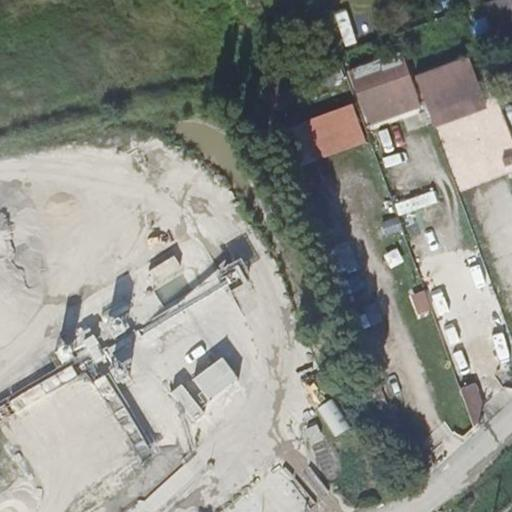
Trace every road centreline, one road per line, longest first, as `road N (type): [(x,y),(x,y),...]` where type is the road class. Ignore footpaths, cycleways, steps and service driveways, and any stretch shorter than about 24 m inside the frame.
road 1 (unknown): [(511,416),(395,135)]
road 2 (residential): [(511,415),(409,511)]
road 3 (unknown): [(266,410),(295,465),(335,511)]
